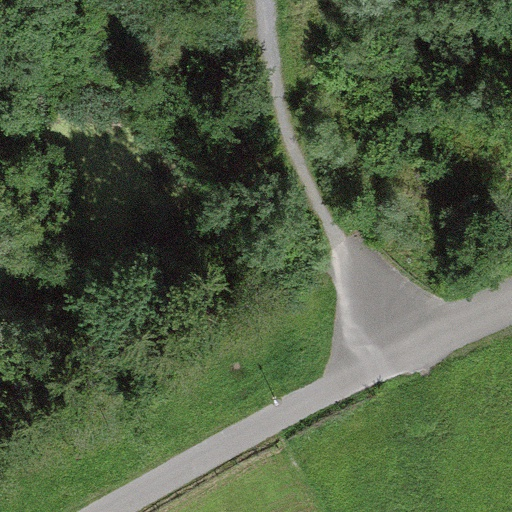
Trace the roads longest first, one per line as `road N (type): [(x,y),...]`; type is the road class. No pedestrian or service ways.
road 1 (track): [(110,511),(511,305)]
road 2 (track): [(265,0),(266,50),(298,165),(400,357)]
